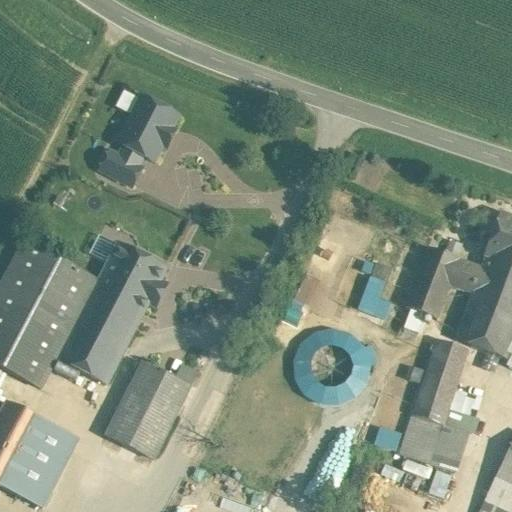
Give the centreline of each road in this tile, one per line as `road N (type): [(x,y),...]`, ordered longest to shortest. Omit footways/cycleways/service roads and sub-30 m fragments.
road 1 (secondary): [(511,160),(237,64),(109,0)]
road 2 (track): [(346,101),(255,300)]
